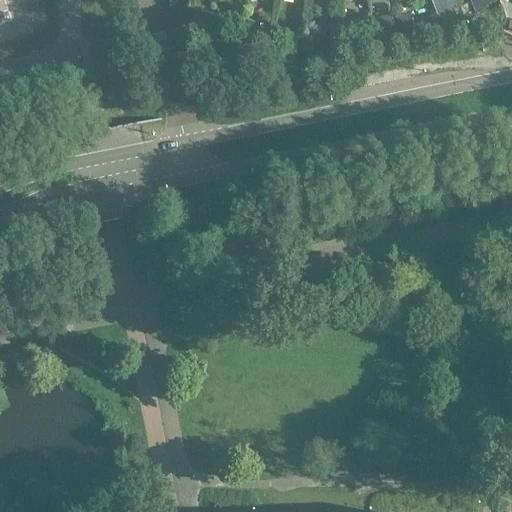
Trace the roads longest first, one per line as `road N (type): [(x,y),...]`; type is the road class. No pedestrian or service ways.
road 1 (tertiary): [(511,76),(186,140)]
road 2 (tertiary): [(193,174),(511,111)]
road 3 (tertiary): [(0,217),(193,174)]
road 4 (tertiary): [(186,140),(0,181)]
road 5 (unclassified): [(186,140),(154,0)]
